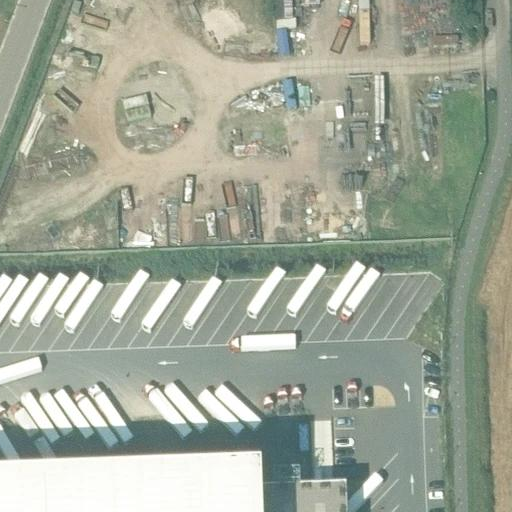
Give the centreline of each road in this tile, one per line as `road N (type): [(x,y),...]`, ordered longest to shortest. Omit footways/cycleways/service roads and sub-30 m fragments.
road 1 (unknown): [(414,511),(416,375),(404,350),(385,341),(0,368)]
road 2 (unclassified): [(504,0),(505,127),(457,319)]
